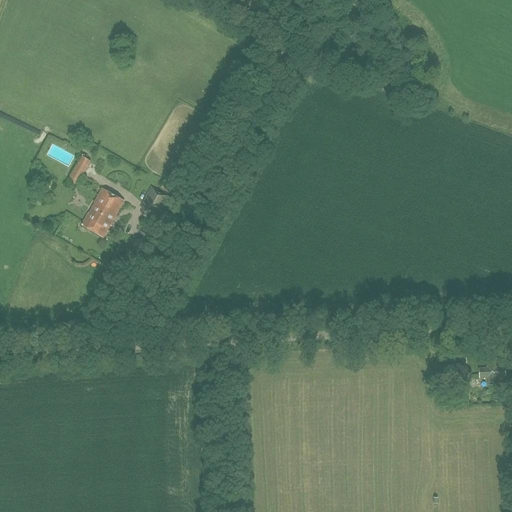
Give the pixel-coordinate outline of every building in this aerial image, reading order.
[(82,157),(69,179),(65,186),(74,191),(78,184),(90,162),(82,157)] [(152,187),(143,204),(161,213),(170,196),(152,187)] [(103,238),(124,202),(102,189),(95,202),(97,204),(91,216),(88,214),(81,226),(103,238)] [(138,253),(143,251),(146,247),(145,243),(140,240),(136,241),(133,244),(133,249),(138,253)] [(495,361),(486,362),(487,370),(479,370),(480,379),(488,378),(488,386),(497,386),(496,378),(504,377),(504,369),(496,369),(495,361)] [(468,405),(467,387),(460,387),(461,406),(468,405)]
